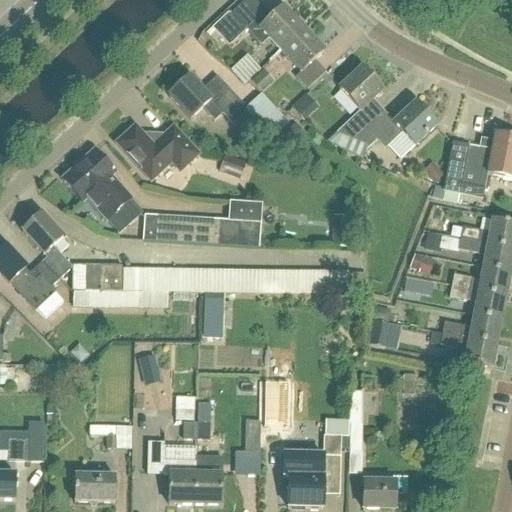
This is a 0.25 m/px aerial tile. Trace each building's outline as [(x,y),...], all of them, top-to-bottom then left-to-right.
[(269,41),(281,54),(304,33),(283,11),(272,22),(251,0),(250,0),(232,17),(246,31),(262,48),(269,41)] [(227,49),(246,31),(232,17),(226,16),(210,30),(227,49)] [(324,55),(304,33),(281,54),(302,75),(296,80),(308,92),(326,76),(315,64),(324,55)] [(236,86),(254,75),(244,58),(226,68),(236,86)] [(341,154),(384,115),(374,103),(383,95),(361,72),(339,93),(359,113),(324,147),(341,154)] [(260,76),(251,83),(262,96),(271,88),(260,76)] [(190,79),(168,99),(188,121),(208,102),(223,117),(231,126),(247,111),(239,102),(222,85),(217,79),(202,93),(190,79)] [(301,102),(291,111),(303,124),(313,115),(301,102)] [(384,115),(341,154),(360,163),(364,153),(379,140),(388,149),(402,136),(415,150),(437,129),(416,107),(395,126),(384,115)] [(246,136),(255,128),(247,119),(238,127),(246,136)] [(294,127),(285,135),(296,147),(305,139),(294,127)] [(136,129),(117,147),(151,185),(171,168),(179,177),(189,168),(199,158),(174,130),(164,139),(163,138),(156,145),(150,145),(136,129)] [(401,163),(415,150),(402,136),(388,149),(401,163)] [(493,151),(488,178),(511,182),(511,141),(496,138),(493,151)] [(488,178),(493,151),(481,148),(480,152),(453,147),(445,192),(444,196),(458,199),(483,204),(488,178)] [(132,203),(112,180),(116,177),(95,154),(63,183),(84,206),(88,202),(108,225),(108,224),(119,235),(141,215),(130,204),(132,203)] [(245,167),(224,159),(219,174),(239,182),(245,167)] [(434,169),(424,178),(433,188),(443,178),(434,169)] [(434,190),(432,201),(456,206),(458,199),(444,196),(445,192),(434,190)] [(73,271),(72,269),(54,250),(64,240),(42,217),(23,235),(45,258),(48,261),(43,265),(60,283),(72,272),(73,271)] [(257,252),(258,227),(142,218),(140,243),(257,252)] [(461,243),(511,252),(511,227),(493,224),(491,237),(463,231),(461,243)] [(425,238),(422,253),(438,256),(439,253),(441,241),(425,238)] [(510,277),(511,267),(511,252),(461,243),(459,254),(486,259),(484,272),(510,277)] [(60,283),(43,265),(30,278),(26,273),(27,272),(7,250),(0,256),(0,276),(10,287),(11,286),(36,313),(37,313),(55,296),(56,295),(52,290),(58,285),(60,283)] [(414,258),(409,270),(418,274),(417,277),(427,280),(433,265),(423,260),(423,262),(414,258)] [(73,271),(72,272),(72,295),(73,295),(165,296),(368,299),(368,277),(122,275),(122,270),(72,269),(73,271)] [(506,301),(510,277),(484,272),(481,284),(454,279),(452,290),(506,301)] [(405,281),(403,294),(413,296),(415,283),(405,281)] [(501,324),(506,301),(452,290),(450,302),(477,307),(475,319),(501,324)] [(73,295),(73,311),(164,313),(165,296),(73,295)] [(55,296),(37,313),(45,321),(63,305),(55,296)] [(205,305),(204,341),(222,342),(223,306),(205,305)] [(374,310),(371,323),(388,326),(390,314),(374,310)] [(496,348),(501,324),(475,319),(472,332),(445,326),(443,338),(496,348)] [(372,326),(369,338),(367,349),(385,352),(389,329),(372,326)] [(496,348),(443,338),(429,335),(427,346),(440,349),(458,353),(455,365),(492,373),(496,348)] [(153,359),(137,363),(141,380),(157,376),(153,359)] [(264,386),(264,431),(288,431),(288,387),(264,386)] [(348,456),(360,456),(361,395),(348,395),(347,428),(348,428),(348,456)] [(175,401),(175,424),(193,424),(194,401),(175,401)] [(208,444),(209,412),(196,412),(196,426),(181,426),(181,443),(208,444)] [(245,456),(260,455),(261,425),(245,425),(245,456)] [(6,443),(6,465),(26,466),(41,466),(42,426),(27,426),(27,437),(6,436),(6,443)] [(132,453),(132,431),(91,430),(91,440),(107,440),(107,453),(132,453)] [(281,479),(288,479),(288,511),(323,511),(323,494),(340,494),(340,440),(323,440),(323,457),(282,456),(281,479)] [(196,509),(196,479),(197,466),(164,465),(164,447),(148,446),(148,479),(170,479),(170,508),(196,509)] [(16,478),(6,478),(0,477),(0,504),(15,505),(16,478)] [(196,479),(196,509),(222,509),(222,479),(196,479)] [(115,507),(116,480),(75,480),(75,506),(115,507)] [(406,497),(407,482),(394,481),(394,486),(364,486),(363,511),(395,511),(396,497),(406,497)]
